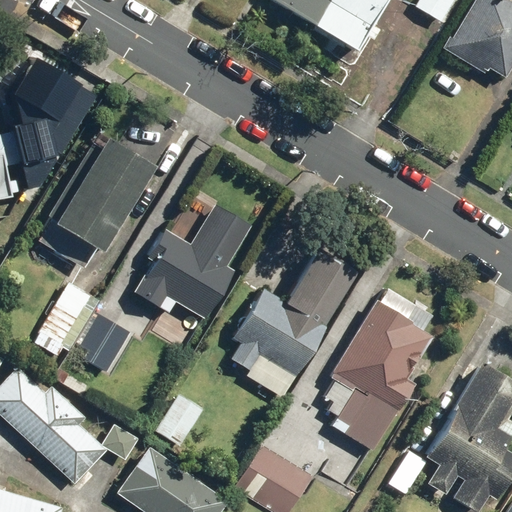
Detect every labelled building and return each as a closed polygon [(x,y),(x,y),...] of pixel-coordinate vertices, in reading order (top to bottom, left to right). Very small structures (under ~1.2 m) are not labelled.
[(384,0),(271,0),(355,50),(384,0)] [(451,0),(416,0),(414,3),(441,19),(451,0)] [(511,0),(473,0),(447,46),(487,69),(490,63),(508,73),(511,65),(511,0)] [(84,112),(65,100),(28,162),(47,173),(84,112)] [(157,152),(110,126),(102,142),(94,137),(37,241),(84,267),(98,241),(106,245),(157,152)] [(0,200),(15,199),(12,180),(2,181),(0,166),(16,164),(12,133),(0,134),(0,200)] [(235,265),(228,261),(253,220),(217,198),(208,213),(188,201),(133,288),(170,311),(177,299),(204,316),(235,265)] [(287,296),(269,285),(229,350),(250,363),(245,371),(281,393),(363,260),(324,236),(287,296)] [(94,292),(68,277),(34,339),(61,353),(94,292)] [(399,406),(417,377),(409,372),(432,331),(425,327),(436,310),(385,281),(335,368),(321,392),(333,399),(329,406),(338,412),(332,422),(375,447),(399,406)] [(96,309),(78,340),(89,346),(83,356),(105,368),(129,327),(96,309)] [(447,490),(458,470),(465,474),(452,497),(478,511),(489,492),(498,498),(511,473),(511,448),(503,443),(511,427),(511,412),(506,409),(511,398),(511,387),(501,381),(509,368),(485,354),(428,453),(440,460),(429,479),(447,490)] [(139,437),(115,422),(103,443),(80,422),(86,415),(52,383),(45,391),(18,366),(0,384),(0,412),(75,481),(105,449),(109,452),(111,449),(126,458),(139,437)] [(204,406),(177,389),(154,425),(181,442),(204,406)] [(287,511),(312,470),(261,441),(233,490),(272,511),(287,511)] [(151,445),(119,489),(150,511),(221,511),(229,501),(151,445)] [(426,457),(409,447),(389,481),(406,491),(426,457)] [(0,511),(61,511),(64,504),(0,486),(0,511)] [(511,511),(511,490),(499,511),(511,511)]
